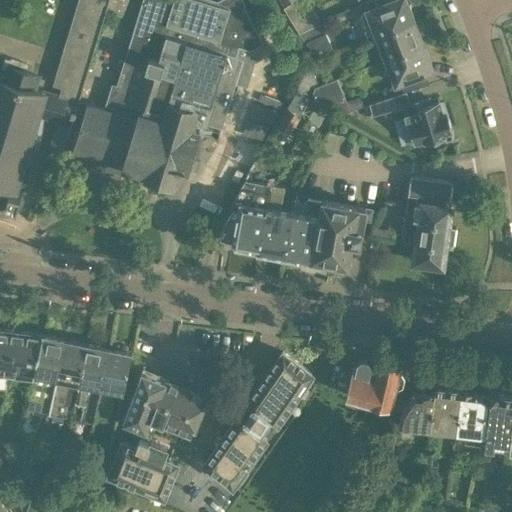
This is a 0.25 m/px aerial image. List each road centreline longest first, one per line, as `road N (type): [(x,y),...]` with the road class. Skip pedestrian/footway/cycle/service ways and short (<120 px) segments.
road 1 (residential): [(0,273),(511,339)]
road 2 (residential): [(511,150),(473,12)]
